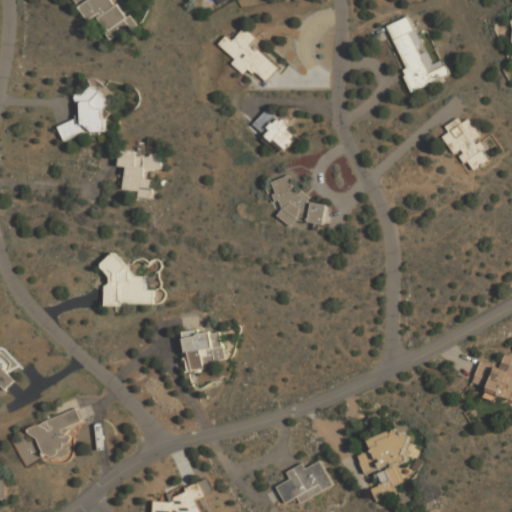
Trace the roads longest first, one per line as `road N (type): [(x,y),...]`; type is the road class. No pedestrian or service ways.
road 1 (residential): [(8,0),(0,79),(17,295),(147,420),(161,448)]
road 2 (residential): [(72,511),(161,448),(308,406),(511,304)]
road 3 (residential): [(398,366),(393,257),(381,208),(346,143),(338,100),(339,0)]
